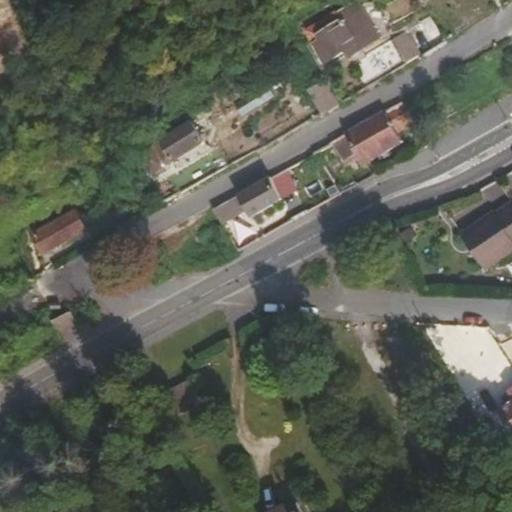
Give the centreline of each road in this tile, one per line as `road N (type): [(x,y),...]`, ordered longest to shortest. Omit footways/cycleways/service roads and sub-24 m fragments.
road 1 (residential): [(47,288),(511,21)]
road 2 (secondary): [(511,137),(196,296)]
road 3 (residential): [(196,296),(511,312)]
road 4 (secondary): [(196,296),(0,404)]
road 5 (residential): [(47,288),(196,296)]
